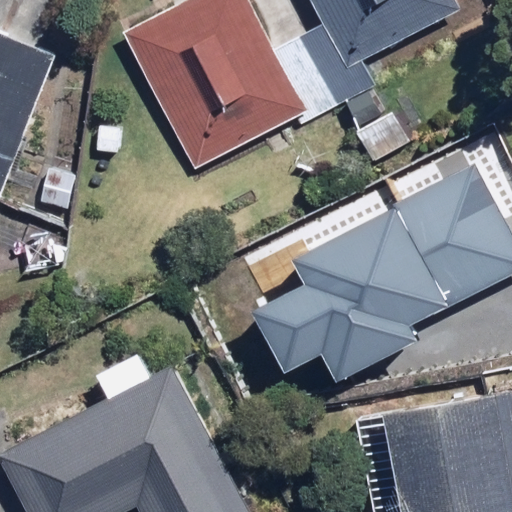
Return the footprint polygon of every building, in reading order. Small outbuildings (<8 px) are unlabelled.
[(319,0),(330,21),(282,46),(257,0),(180,0),(120,33),(193,168),(313,103),(321,118),(377,88),(364,63),(465,9),(459,0),(319,0)] [(0,212),(65,49),(0,23),(0,212)] [(417,137),(398,105),(354,131),(374,164),(417,137)] [(251,297),(289,377),(328,359),(340,384),(421,346),(409,321),(511,271),(511,240),(476,165),(300,249),(309,269),(251,297)] [(258,511),(180,358),(153,371),(143,352),(100,374),(111,395),(0,451),(0,458),(27,511),(107,511),(141,495),(149,511),(258,511)] [(511,511),(511,387),(389,411),(408,511),(511,511)]
